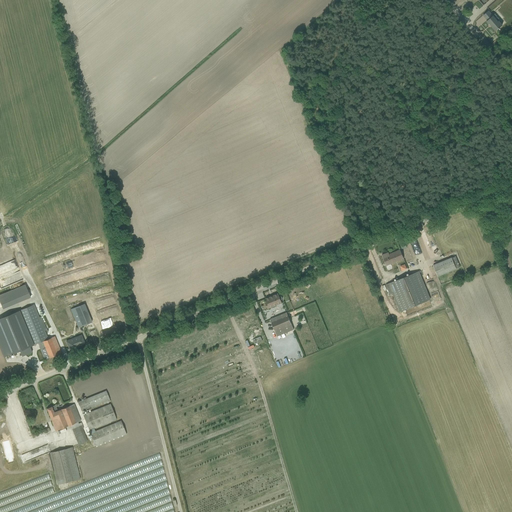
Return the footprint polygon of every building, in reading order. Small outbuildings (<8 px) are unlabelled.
[(495,32),(503,25),(489,10),(482,16),(495,32)] [(511,214),(506,205),(488,213),(495,226),(511,215),(511,214)] [(386,252),(378,254),(383,267),(404,259),(400,249),(388,255),(386,252)] [(458,257),(435,265),(439,276),(462,269),(458,257)] [(395,293),(401,312),(432,301),(422,272),(387,284),(391,295),(395,293)] [(0,296),(5,309),(33,299),(28,285),(0,295),(0,296)] [(278,293),(262,302),(265,310),(283,303),(278,293)] [(79,328),(93,324),(87,304),(73,309),(79,328)] [(36,305),(21,311),(34,346),(49,340),(36,305)] [(275,326),(292,321),(289,313),(272,319),(275,326)] [(293,322),(276,326),(279,338),(296,334),(293,322)] [(81,335),(64,342),(66,351),(84,344),(81,335)] [(45,341),(50,358),(63,354),(57,337),(45,341)] [(88,407),(89,409),(112,402),(108,391),(83,400),(85,407),(88,407)] [(113,404),(91,412),(90,411),(84,413),(91,431),(119,421),(113,404)] [(50,407),(43,409),(47,421),(49,420),(53,432),(70,426),(61,408),(52,412),(50,407)] [(124,422),(93,431),(97,447),(129,437),(124,422)] [(21,453),(27,451),(24,444),(18,446),(21,453)] [(24,463),(39,458),(38,456),(49,452),(47,446),(36,450),(21,455),(24,463)] [(58,485),(82,480),(75,448),(52,453),(58,485)]
